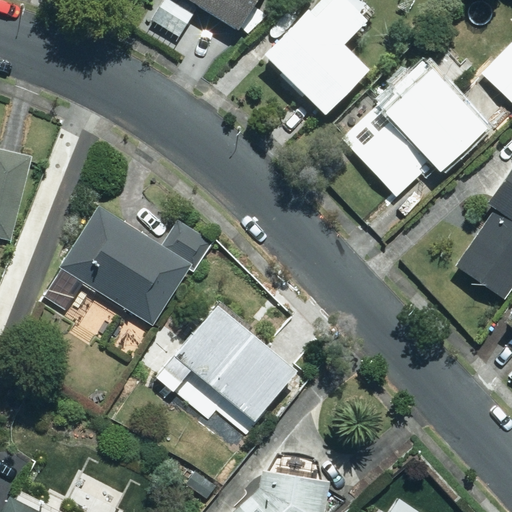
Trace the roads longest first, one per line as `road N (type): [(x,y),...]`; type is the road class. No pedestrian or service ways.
road 1 (residential): [(0,35),(93,68),(187,130),(511,459)]
road 2 (unknown): [(93,68),(0,300)]
